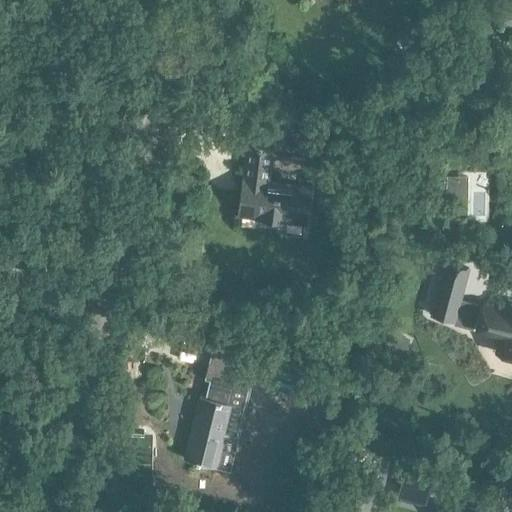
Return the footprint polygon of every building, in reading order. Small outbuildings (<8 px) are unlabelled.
[(309,188),(267,182),(267,180),(269,180),(272,153),(271,152),(271,149),(312,154),(315,129),(290,126),(288,143),(272,140),(272,141),(249,138),(239,213),(304,222),(309,188)] [(403,164),(397,182),(415,188),(421,171),(403,164)] [(470,268),(447,261),(433,314),(456,320),(455,323),(478,330),(479,326),(504,333),(498,352),(511,355),(511,304),(510,309),(485,303),(485,304),(462,298),(470,268)] [(392,331),(384,347),(400,356),(409,340),(392,331)] [(266,376),(270,360),(256,356),(212,345),(204,378),(209,379),(204,397),(200,396),(191,430),(195,431),(193,440),(189,439),(184,458),(194,460),(193,462),(215,467),(223,433),(236,437),(252,372),(266,376)] [(432,477),(435,468),(421,464),(418,473),(432,477)] [(373,499),(376,483),(345,478),(341,500),(353,502),(354,496),(373,499)]
